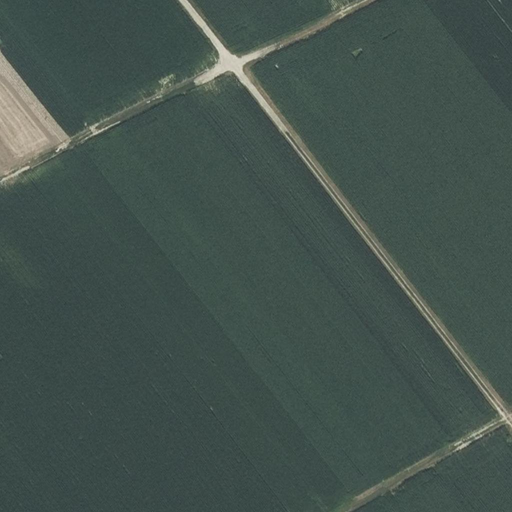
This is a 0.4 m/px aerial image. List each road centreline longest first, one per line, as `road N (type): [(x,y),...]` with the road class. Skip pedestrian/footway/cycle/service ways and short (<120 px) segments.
road 1 (track): [(184,0),(511,410)]
road 2 (track): [(365,0),(0,178)]
road 3 (track): [(511,417),(342,511)]
